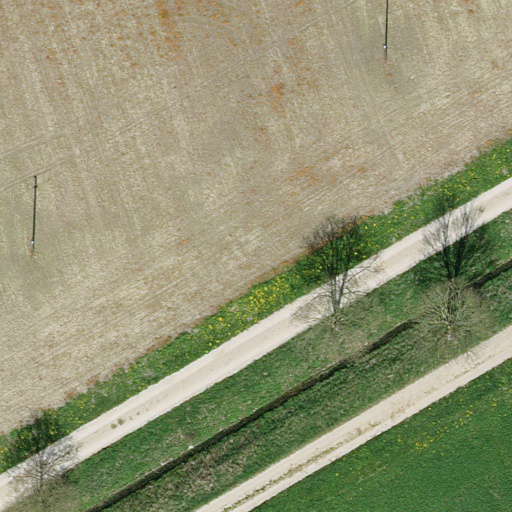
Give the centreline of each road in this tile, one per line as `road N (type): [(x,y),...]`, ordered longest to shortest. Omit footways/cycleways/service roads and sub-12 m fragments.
road 1 (track): [(511,193),(0,497)]
road 2 (track): [(218,511),(511,338)]
